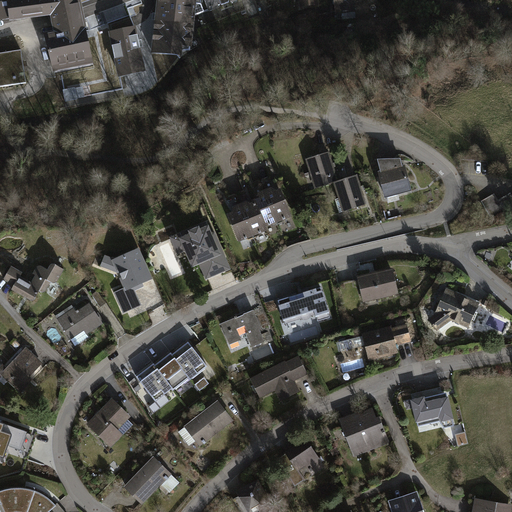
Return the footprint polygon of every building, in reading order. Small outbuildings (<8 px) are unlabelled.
[(53,67),(90,59),(81,13),(78,0),(7,0),(0,1),(0,20),(52,14),(53,20),(56,32),(45,35),(53,67)] [(158,0),(153,53),(181,57),(190,51),(194,17),(195,0),(158,0)] [(242,0),(195,0),(194,17),(198,15),(202,27),(246,10),(242,0)] [(354,0),(334,0),(335,7),(336,15),(344,14),(356,12),(354,0)] [(354,0),(356,12),(344,14),(345,20),(379,16),(377,0),(354,0)] [(357,32),(356,23),(338,25),(339,34),(357,32)] [(136,28),(108,34),(118,79),(145,73),(136,28)] [(0,87),(26,83),(21,50),(0,53),(0,87)] [(330,152),(305,160),(315,190),(334,184),(343,213),(367,205),(358,176),(339,182),(330,152)] [(381,172),(379,173),(385,199),(412,192),(406,166),(403,166),(401,160),(378,161),(381,172)] [(293,218),(281,189),(277,191),(271,188),(259,193),(256,199),(248,203),(247,202),(234,207),(232,213),(227,215),(239,244),(269,232),(267,228),(293,218)] [(511,196),(510,193),(499,200),(494,193),(479,201),(489,219),(501,212),(504,217),(511,211),(511,196)] [(207,222),(170,238),(177,256),(184,252),(192,269),(199,266),(206,281),(231,270),(215,232),(212,233),(207,222)] [(149,262),(120,274),(134,308),(163,296),(149,262)] [(22,273),(10,267),(3,280),(13,286),(10,291),(30,302),(32,302),(33,302),(34,301),(35,299),(39,292),(41,294),(43,294),(45,293),(46,291),(50,284),(52,285),(55,285),(57,283),(58,282),(64,271),(55,266),(54,266),(52,266),(50,266),(49,268),(47,271),(41,268),(40,267),(39,267),(37,267),(36,268),(33,274),(35,276),(31,284),(20,278),(22,273)] [(393,269),(357,277),(363,304),(399,295),(393,269)] [(322,288),(277,302),(285,325),(302,320),(305,321),(309,320),(311,319),(312,317),(315,316),(317,322),(331,317),(322,288)] [(480,303),(447,289),(435,315),(428,320),(437,332),(452,321),(469,329),(480,303)] [(97,292),(92,295),(100,308),(105,304),(97,292)] [(73,309),(57,320),(75,347),(89,338),(87,335),(103,325),(89,304),(76,313),(73,309)] [(254,311),(221,325),(230,345),(241,340),(237,330),(245,327),(248,335),(247,336),(252,348),(265,343),(261,331),(262,331),(254,311)] [(392,327),(362,335),(363,337),(337,343),(339,353),(365,346),(369,361),(399,354),(397,346),(412,342),(408,325),(393,329),(392,327)] [(188,343),(172,356),(190,380),(191,381),(208,369),(188,343)] [(43,364),(25,348),(6,368),(2,364),(0,366),(0,375),(20,394),(33,381),(30,378),(43,364)] [(155,366),(173,390),(174,392),(190,380),(172,356),(171,354),(155,366)] [(285,362),(250,380),(260,400),(275,392),(280,402),(301,392),(295,382),(309,375),(299,357),(286,364),(285,362)] [(154,365),(136,378),(156,403),(173,390),(155,366),(154,365)] [(425,396),(425,394),(410,397),(416,421),(417,421),(418,426),(439,421),(444,427),(455,425),(453,417),(454,417),(449,395),(448,395),(447,391),(425,396)] [(131,418),(112,399),(86,425),(110,449),(135,424),(130,419),(131,418)] [(218,401),(184,427),(200,448),(234,422),(218,401)] [(360,409),(339,418),(354,456),(391,442),(380,414),(376,415),(373,407),(361,412),(360,409)] [(21,452),(28,433),(0,423),(0,459),(4,461),(8,447),(21,452)] [(306,437),(285,451),(286,452),(279,456),(295,485),(304,479),(304,480),(326,466),(306,437)] [(153,457),(123,489),(142,506),(162,486),(170,494),(180,483),(171,475),(172,475),(153,457)] [(258,477),(235,490),(238,494),(233,497),(241,511),(267,511),(273,509),(270,503),(272,502),(258,477)] [(0,511),(48,511),(49,511),(57,505),(48,496),(40,491),(30,487),(19,486),(9,486),(0,488),(0,511)] [(424,511),(417,490),(388,499),(392,511),(424,511)] [(511,511),(511,504),(475,497),(472,511),(511,511)]
